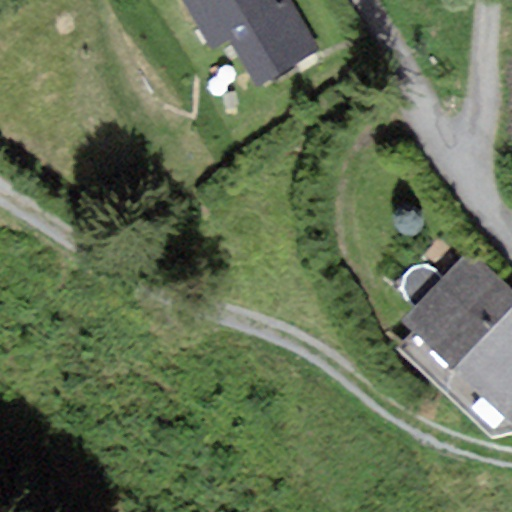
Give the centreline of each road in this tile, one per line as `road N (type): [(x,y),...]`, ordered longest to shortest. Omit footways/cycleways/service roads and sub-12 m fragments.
road 1 (residential): [(511,458),(490,456),(374,403),(286,335),(154,289),(0,190)]
road 2 (track): [(391,313),(349,237),(348,195),(358,154),(384,123),(430,103)]
road 3 (residential): [(476,179),(369,0)]
road 4 (residential): [(476,179),(495,0)]
